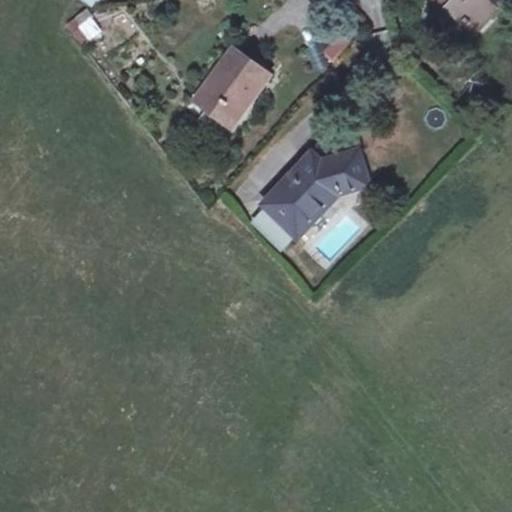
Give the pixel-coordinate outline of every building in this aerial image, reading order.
[(487,0),(416,0),(405,12),(414,20),(415,30),(424,38),(447,15),(445,14),(450,8),(476,32),(498,10),(487,0)] [(80,46),(103,32),(89,9),(66,23),(80,46)] [(339,36),(322,51),(332,62),(348,47),(339,36)] [(234,50),(197,103),(232,128),(269,76),(234,50)] [(323,152),(315,145),(246,218),(287,256),(372,165),(339,134),(323,152)] [(354,209),(315,249),(331,265),(370,226),(354,209)]
